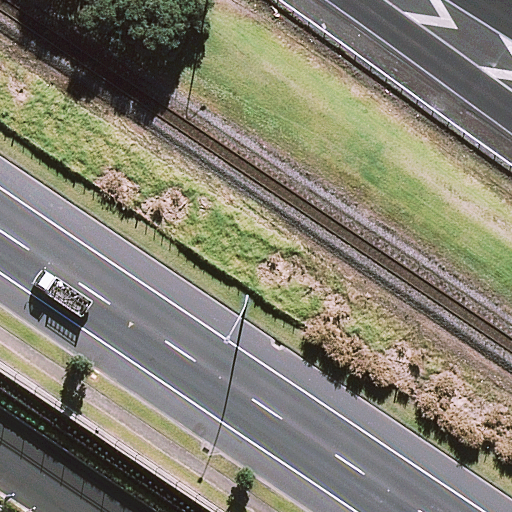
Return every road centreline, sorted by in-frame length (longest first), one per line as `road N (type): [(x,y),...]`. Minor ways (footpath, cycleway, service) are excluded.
road 1 (tertiary): [(421,511),(0,227)]
road 2 (motorway): [(511,78),(398,0)]
